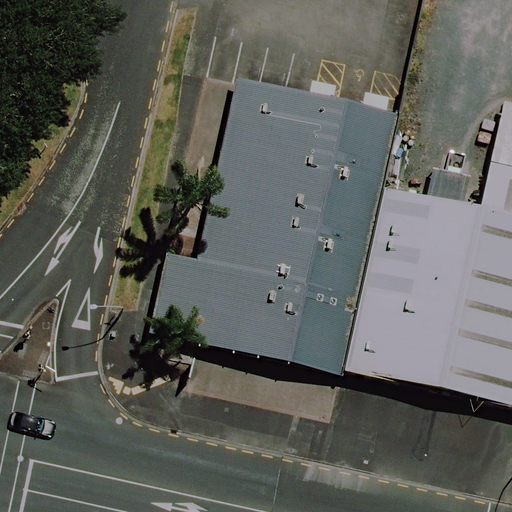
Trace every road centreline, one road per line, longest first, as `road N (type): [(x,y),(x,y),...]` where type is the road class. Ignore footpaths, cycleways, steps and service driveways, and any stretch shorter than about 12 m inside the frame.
road 1 (secondary): [(95,167),(77,332),(96,473)]
road 2 (residential): [(95,167),(143,0)]
road 3 (secondary): [(263,511),(96,473)]
road 4 (residential): [(0,296),(64,222),(95,167)]
